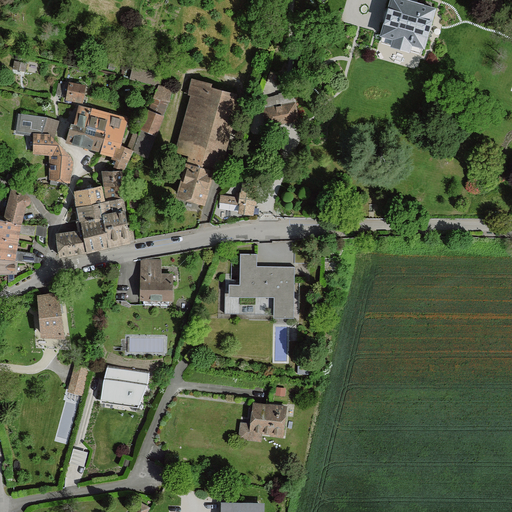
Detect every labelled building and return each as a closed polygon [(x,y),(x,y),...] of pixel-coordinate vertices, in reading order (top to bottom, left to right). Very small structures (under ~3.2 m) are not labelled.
[(435,10),(398,0),(392,0),(381,43),(423,55),(435,10)] [(27,62),(14,59),(12,68),(24,71),(27,62)] [(132,66),(130,78),(156,84),(159,71),(132,66)] [(188,153),(176,196),(203,203),(213,169),(216,170),(237,95),(207,86),(208,83),(193,79),(189,94),(192,94),(176,149),(188,153)] [(87,85),(70,81),(67,99),(83,102),(87,85)] [(116,155),(113,163),(124,167),(132,151),(148,157),(170,100),(152,97),(139,133),(134,131),(127,148),(118,143),(125,118),(81,106),(76,124),(72,124),(67,141),(116,155)] [(290,101),(262,107),(266,124),(294,119),(290,101)] [(20,112),(17,130),(34,132),(34,152),(50,153),(50,178),(69,182),(72,162),(70,156),(53,137),(59,120),(47,116),(20,112)] [(81,227),(56,231),(60,255),(87,250),(136,240),(134,225),(128,227),(122,196),(122,170),(102,168),(104,183),(75,189),(81,227)] [(28,194),(12,187),(4,219),(0,217),(0,271),(16,272),(18,259),(38,261),(41,258),(28,251),(16,250),(19,235),(44,239),(46,229),(21,224),(25,205),(30,202),(30,197),(28,194)] [(222,195),(220,209),(255,213),(258,190),(241,188),(240,198),(222,195)] [(294,317),(295,266),(256,265),(256,253),(241,253),(241,282),(227,282),(227,296),(275,296),(274,317),(294,317)] [(162,257),(141,258),(140,298),(174,299),(174,272),(162,272),(162,257)] [(59,290),(36,293),(40,334),(64,332),(59,290)] [(85,393),(90,364),(75,362),(70,390),(85,393)] [(153,368),(106,362),(98,402),(140,407),(153,368)] [(289,405),(254,401),(251,423),(241,422),(239,438),(262,441),(263,432),(285,434),(289,405)] [(147,511),(151,505),(141,501),(136,511),(147,511)]
